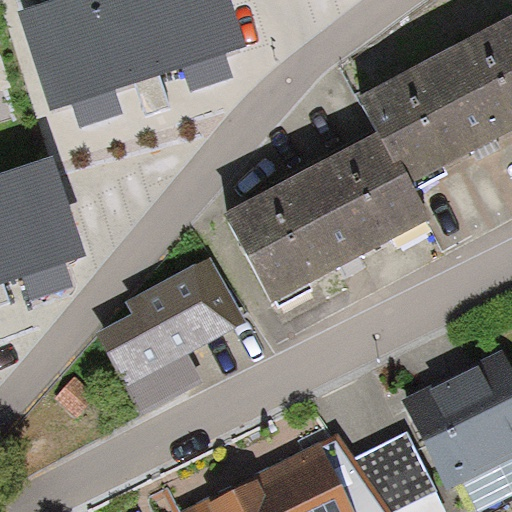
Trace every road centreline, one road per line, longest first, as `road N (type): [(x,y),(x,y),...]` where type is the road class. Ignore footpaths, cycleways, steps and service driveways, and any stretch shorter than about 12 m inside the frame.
road 1 (residential): [(23,511),(511,259)]
road 2 (residential): [(0,413),(229,144),(340,44)]
